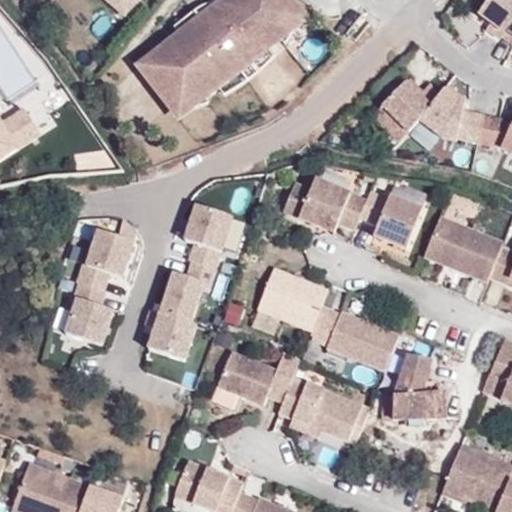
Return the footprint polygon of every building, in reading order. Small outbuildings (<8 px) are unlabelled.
[(101,0),(125,20),(142,0),(101,0)] [(293,0),(220,0),(135,67),(179,123),(310,20),(293,0)] [(511,41),(511,0),(489,0),(478,16),(511,41)] [(499,149),(510,119),(469,104),(473,93),(443,82),(440,89),(401,75),(381,130),(450,155),(458,134),(499,149)] [(2,121),(0,117),(0,162),(40,136),(22,109),(2,121)] [(511,130),(503,149),(511,153),(511,130)] [(284,213),(335,234),(339,225),(351,196),(316,181),(311,192),(295,186),(284,213)] [(389,201),(371,193),(367,202),(360,219),(379,226),(374,238),(407,252),(423,211),(390,198),(389,201)] [(351,196),(339,225),(355,231),(360,219),(367,202),(351,196)] [(186,275),(171,270),(145,348),(186,362),(198,324),(192,322),(202,290),(208,292),(222,248),(234,252),(244,222),(233,218),(235,215),(194,202),(182,237),(193,241),(187,259),(191,261),(186,275)] [(137,231),(123,219),(118,235),(94,228),(89,248),(69,242),(64,260),(82,265),(111,274),(124,277),(137,231)] [(502,249),(503,245),(441,219),(425,259),(487,284),(489,279),(490,278),(502,249)] [(511,253),(502,249),(490,278),(508,286),(511,281),(511,280),(511,253)] [(111,274),(82,265),(76,282),(61,277),(58,288),(75,292),(103,301),(111,274)] [(322,308),(329,292),(276,270),(259,309),(313,332),(322,308)] [(103,301),(75,292),(69,311),(56,307),(49,328),(104,346),(117,306),(103,301)] [(340,316),(322,308),(313,332),(311,335),(329,343),(327,349),(384,373),(399,337),(341,313),(340,316)] [(511,345),(504,342),(492,371),(484,391),(501,399),(502,402),(511,406),(511,345)] [(301,360),(285,354),(277,372),(231,352),(217,386),(240,396),(264,405),(268,396),(283,403),(294,378),(301,360)] [(447,394),(438,395),(425,395),(427,383),(433,361),(408,357),(394,398),(394,422),(448,421),(447,394)] [(294,378),(283,403),(283,404),(279,414),(293,420),(321,432),(322,432),(348,443),(363,407),(294,378)] [(425,395),(438,395),(438,384),(427,383),(425,395)] [(240,396),(217,386),(211,401),(234,411),(240,396)] [(357,441),(369,410),(363,407),(348,443),(355,446),(357,441)] [(317,442),(322,432),(321,432),(293,420),(288,430),(317,442)] [(511,467),(461,447),(447,479),(443,491),(495,511),(496,511),(511,474),(511,467)] [(233,511),(240,495),(244,486),(189,463),(175,498),(210,511),(233,511)] [(80,511),(89,490),(29,467),(12,511),(80,511)] [(511,511),(511,474),(496,511),(511,511)] [(118,511),(123,500),(90,488),(89,490),(80,511),(118,511)] [(240,495),(233,511),(286,511),(260,501),(260,504),(240,495)]
